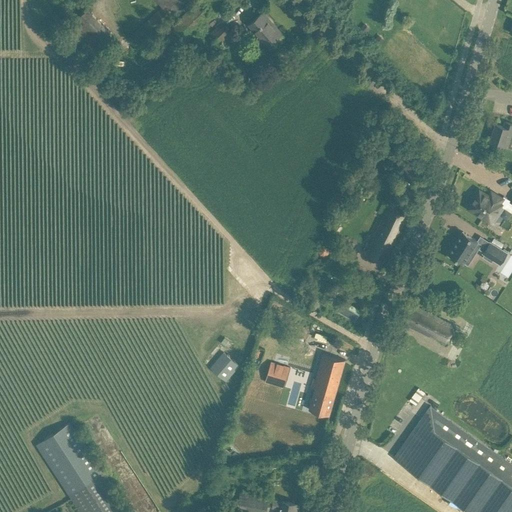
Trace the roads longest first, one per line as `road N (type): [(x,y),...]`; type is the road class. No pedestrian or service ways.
road 1 (tertiary): [(334,511),(376,348),(450,147)]
road 2 (unclassified): [(450,147),(305,0)]
road 3 (tertiary): [(450,147),(495,0)]
